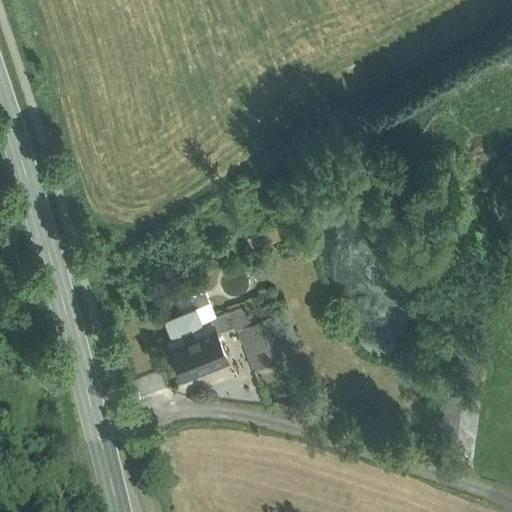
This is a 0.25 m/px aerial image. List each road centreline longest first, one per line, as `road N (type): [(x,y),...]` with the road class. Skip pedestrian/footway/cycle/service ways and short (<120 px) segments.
road 1 (secondary): [(118,511),(35,162),(0,62)]
road 2 (track): [(511,497),(279,422),(191,409),(99,431)]
